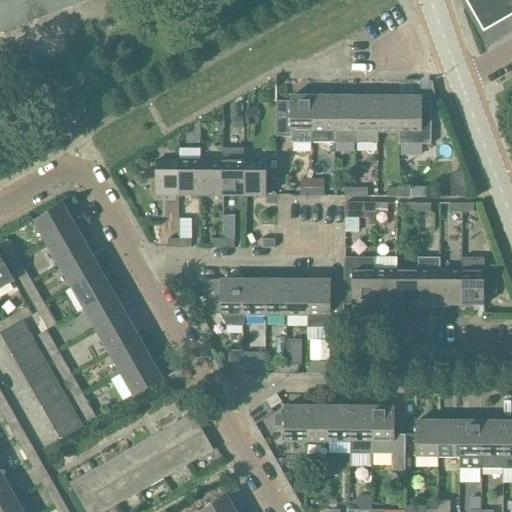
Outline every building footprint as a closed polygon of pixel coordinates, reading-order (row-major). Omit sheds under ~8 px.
[(0,0),(0,34),(91,0),(0,0)] [(511,12),(511,0),(465,0),(482,30),(511,12)] [(314,97),(291,97),(291,102),(277,102),(276,138),(292,138),(292,143),(314,143),(314,97)] [(314,143),(335,143),(335,98),(314,97),(314,143)] [(357,98),(335,98),(335,143),(357,143),(357,98)] [(379,143),(379,133),(379,98),(357,98),(357,143),(379,143)] [(379,133),(400,133),(400,98),(379,98),(379,133)] [(423,98),(400,98),(400,133),(400,144),(431,145),(431,102),(423,102),(423,98)] [(246,108),(246,125),(258,125),(258,108),(246,108)] [(244,130),(244,119),(235,119),(235,130),(244,130)] [(223,162),(223,197),(245,197),(245,162),(245,154),(223,154),(223,162)] [(180,197),(180,161),(157,161),(157,197),(180,197)] [(180,161),(180,197),(201,197),(201,161),(180,161)] [(201,161),(201,197),(223,197),(223,162),(201,161)] [(267,162),(245,162),(245,197),(267,197),(267,162)] [(468,197),(465,185),(451,185),(451,197),(468,197)] [(313,197),(313,189),(301,188),(301,197),(313,197)] [(325,189),(313,189),(313,197),(325,197),(325,189)] [(357,198),(357,189),(345,189),(345,197),(357,198)] [(368,189),(357,189),(357,198),(368,198),(368,189)] [(400,198),(400,189),(388,189),(388,198),(400,198)] [(411,189),(400,189),(400,198),(411,198),(411,189)] [(376,225),(376,204),(346,204),(346,219),(370,219),(370,225),(376,225)] [(388,225),(388,204),(376,204),(376,225),(388,225)] [(408,213),(420,213),(420,204),(408,204),(408,213)] [(420,204),(420,213),(431,213),(431,204),(420,204)] [(451,213),(463,213),(463,205),(451,204),(451,213)] [(474,213),(474,205),(463,205),(463,213),(474,213)] [(49,245),(76,229),(64,207),(36,223),(49,245)] [(180,222),(180,240),(180,249),(192,249),(192,240),(191,240),(191,222),(180,222)] [(49,245),(61,266),(89,250),(76,229),(49,245)] [(0,243),(0,244),(12,265),(20,261),(8,239),(0,243)] [(180,249),(180,240),(168,240),(168,249),(180,249)] [(223,249),(223,240),(211,240),(211,249),(223,249)] [(235,240),(223,240),(223,249),(235,249),(235,240)] [(275,249),(275,240),(264,240),(264,249),(275,249)] [(61,266),(73,288),(101,272),(89,250),(61,266)] [(0,256),(0,288),(14,281),(0,256)] [(342,306),(376,306),(376,258),(345,258),(344,281),(342,281),(342,306)] [(376,258),(376,306),(398,306),(398,270),(398,258),(376,258)] [(419,306),(441,306),(441,271),(441,259),(419,258),(419,270),(419,306)] [(462,259),(462,271),(462,306),(485,306),(485,259),(462,259)] [(12,265),(19,278),(24,287),(33,282),(20,261),(12,265)] [(398,306),(419,306),(419,270),(398,270),(398,306)] [(441,306),(462,306),(462,271),(441,271),(441,306)] [(73,288),(86,309),(113,293),(101,272),(73,288)] [(244,316),(244,281),(206,281),(206,300),(215,316),(221,316),(227,328),(244,328),(244,316)] [(266,281),(244,281),(244,316),(266,317),(266,281)] [(287,281),(266,281),(266,317),(287,317),(287,281)] [(287,281),(287,317),(309,317),(309,281),(287,281)] [(342,317),(342,306),(342,281),(309,281),(309,317),(309,329),(331,329),(331,317),(342,317)] [(24,287),(37,309),(45,304),(33,282),(24,287)] [(86,309),(98,331),(126,315),(113,293),(86,309)] [(45,304),(37,309),(49,330),(57,325),(45,304)] [(28,307),(6,319),(11,328),(23,321),(33,316),(28,307)] [(98,331),(110,352),(138,337),(126,315),(98,331)] [(0,334),(1,334),(11,328),(6,319),(0,322),(0,334)] [(1,334),(7,345),(30,332),(23,321),(11,328),(1,334)] [(39,336),(51,358),(60,353),(48,331),(39,336)] [(7,345),(13,356),(36,343),(30,332),(7,345)] [(110,352),(122,374),(150,358),(138,337),(110,352)] [(13,356),(19,366),(42,353),(36,343),(13,356)] [(287,352),(287,366),(287,375),(299,375),(299,366),(299,352),(287,352)] [(19,366),(25,376),(47,363),(42,353),(19,366)] [(60,353),(51,358),(64,379),(72,374),(60,353)] [(163,381),(150,358),(122,374),(135,396),(163,381)] [(25,376),(31,387),(54,374),(47,363),(25,376)] [(244,375),(244,366),(232,366),(232,375),(244,375)] [(244,375),(256,375),(256,366),(244,366),(244,375)] [(275,375),(287,375),(287,366),(275,366),(275,375)] [(331,375),(331,367),(319,367),(319,375),(331,375)] [(31,387),(37,397),(60,384),(54,374),(31,387)] [(64,379),(76,400),(85,395),(72,374),(64,379)] [(37,397),(43,407),(65,394),(60,384),(37,397)] [(43,407),(48,418),(71,405),(65,394),(43,407)] [(15,416),(3,395),(0,396),(0,409),(7,421),(15,416)] [(85,395),(76,400),(89,423),(97,418),(85,395)] [(277,395),(267,402),(272,409),(282,403),(277,395)] [(48,418),(55,428),(77,415),(71,405),(48,418)] [(285,443),(308,443),(308,407),(285,407),(285,443)] [(329,407),(308,407),(308,443),(329,443),(329,407)] [(351,408),(329,407),(329,443),(351,443),(351,408)] [(351,455),(373,455),(373,408),(351,408),(351,443),(351,455)] [(395,408),(373,408),(373,455),(395,455),(395,473),(407,473),(407,437),(395,437),(395,408)] [(168,428),(189,465),(215,451),(193,414),(168,428)] [(77,415),(55,428),(62,441),(85,428),(77,415)] [(15,416),(7,421),(19,443),(27,438),(15,416)] [(417,457),(439,457),(440,422),(417,422),(417,457)] [(461,422),(440,422),(439,457),(461,457),(461,422)] [(461,422),(461,457),(483,457),(483,422),(461,422)] [(504,422),(483,422),(483,457),(483,469),(504,469),(504,422)] [(168,428),(144,443),(165,479),(189,465),(168,428)] [(39,459),(27,438),(19,443),(31,464),(39,459)] [(141,493),(165,479),(144,443),(120,456),(141,493)] [(120,456),(96,471),(117,507),(141,493),(120,456)] [(39,459),(31,464),(44,486),(52,481),(39,459)] [(86,511),(108,511),(117,507),(96,471),(71,485),(86,511)] [(0,481),(0,510),(17,501),(16,500),(24,495),(12,475),(4,479),(0,481)] [(64,502),(52,481),(44,486),(55,507),(64,502)] [(294,483),(294,493),(305,493),(305,483),(294,483)] [(236,511),(228,498),(203,511),(236,511)] [(470,498),(470,511),(482,511),(483,511),(480,511),(480,498),(470,498)] [(0,510),(0,511),(23,511),(17,501),(0,510)] [(360,501),(360,511),(372,511),(373,511),(373,501),(360,501)] [(69,511),(64,502),(55,507),(58,511),(69,511)] [(439,511),(450,511),(451,502),(439,502),(439,511)]
